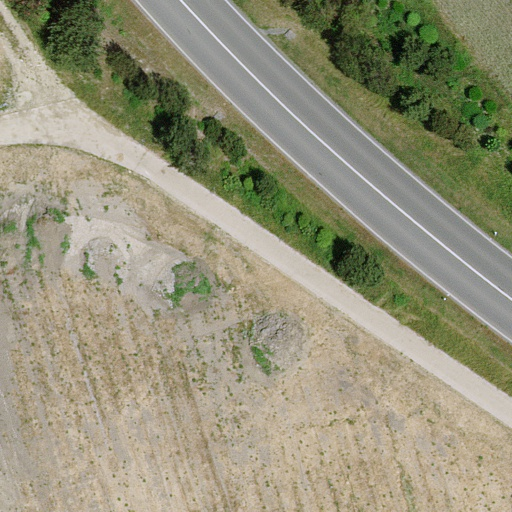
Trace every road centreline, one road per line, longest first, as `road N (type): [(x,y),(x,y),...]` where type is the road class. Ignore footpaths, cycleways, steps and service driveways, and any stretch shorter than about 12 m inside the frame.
road 1 (track): [(511,421),(58,113),(0,126)]
road 2 (secondary): [(511,295),(405,219),(176,0)]
